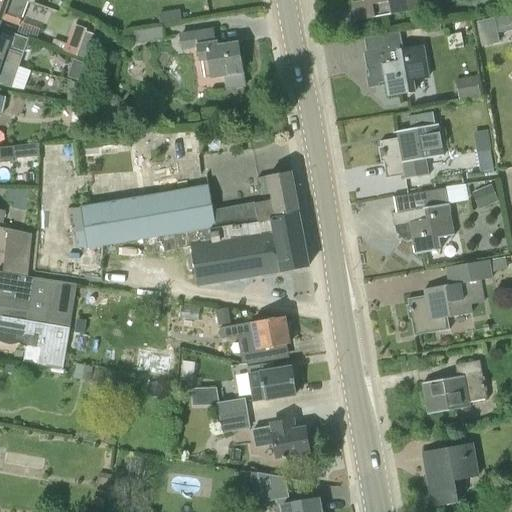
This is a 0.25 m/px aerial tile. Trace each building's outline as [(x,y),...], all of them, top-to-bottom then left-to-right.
[(0,0),(0,18),(19,25),(27,1),(25,0),(0,0)] [(359,0),(354,1),(358,21),(391,15),(417,11),(414,0),(359,0)] [(162,26),(183,22),(180,10),(160,14),(162,26)] [(482,48),(500,44),(494,19),(476,23),(482,48)] [(86,61),(94,35),(86,32),(87,30),(76,25),(68,46),(55,40),(52,47),(86,61)] [(441,25),(425,28),(426,33),(442,30),(441,25)] [(135,45),(165,39),(163,27),(133,33),(135,45)] [(97,45),(117,41),(115,31),(95,34),(97,45)] [(218,47),(214,44),(212,31),(180,36),(183,50),(198,47),(200,61),(208,59),(211,78),(224,75),(226,87),(235,89),(244,87),(241,72),(242,72),(238,44),(218,47)] [(403,50),(401,41),(400,32),(364,38),(367,54),(365,54),(367,70),(369,70),(371,81),(375,84),(386,83),(388,95),(414,90),(412,80),(428,78),(422,46),(403,50)] [(0,60),(19,67),(27,70),(31,59),(23,56),(5,50),(8,42),(0,39),(0,60)] [(27,70),(19,67),(0,60),(0,83),(24,92),(31,71),(27,70)] [(85,64),(73,60),(67,77),(79,82),(85,64)] [(474,75),(454,78),(458,98),(478,94),(474,75)] [(67,100),(81,103),(84,83),(71,81),(67,100)] [(386,179),(411,174),(409,162),(444,156),(438,125),(396,132),(397,139),(380,142),(386,179)] [(0,148),(0,160),(40,156),(41,144),(0,148)] [(494,169),(491,149),(477,152),(480,171),(494,169)] [(260,203),(212,211),(215,228),(235,225),(298,212),(291,172),(255,179),(260,203)] [(484,207),(499,201),(492,185),(477,191),(484,207)] [(215,228),(212,211),(208,187),(80,209),(87,249),(162,236),(215,228)] [(454,235),(449,204),(446,187),(393,197),(396,213),(391,214),(393,227),(394,227),(395,234),(402,238),(401,239),(406,243),(412,241),(414,255),(440,251),(438,238),(454,235)] [(235,225),(215,228),(162,236),(163,252),(192,247),(198,280),(198,286),(309,266),(298,212),(235,225)] [(32,235),(8,229),(5,257),(3,273),(28,277),(29,260),(30,251),(32,235)] [(488,260),(490,271),(506,268),(504,257),(488,260)] [(449,330),(447,318),(471,314),(470,305),(483,302),(479,280),(491,278),(488,260),(445,268),(448,286),(424,290),(425,296),(407,300),(414,336),(449,330)] [(0,320),(1,321),(2,317),(70,328),(78,285),(77,285),(34,278),(28,277),(3,273),(0,272),(0,320)] [(216,311),(219,326),(232,324),(229,308),(216,311)] [(63,369),(70,328),(2,317),(1,321),(0,320),(0,342),(6,344),(12,344),(17,342),(26,347),(24,361),(23,361),(22,363),(42,365),(63,369)] [(290,344),(285,317),(220,329),(222,340),(253,334),(256,350),(290,344)] [(172,378),(173,362),(149,358),(148,376),(172,378)] [(485,401),(485,400),(486,399),(479,361),(455,365),(457,378),(444,379),(422,383),(428,415),(470,408),(469,404),(485,401)] [(273,371),(272,363),(248,367),(253,402),(296,395),(292,368),(273,371)] [(92,368),(79,366),(77,379),(91,380),(92,368)] [(193,375),(180,374),(179,385),(192,387),(193,375)] [(219,402),(219,386),(196,387),(196,403),(219,402)] [(218,404),(219,410),(221,418),(247,414),(244,400),(218,404)] [(249,428),(247,414),(221,418),(223,432),(249,428)] [(295,430),(293,420),(271,424),(271,427),(252,430),(256,448),(274,445),(277,458),(309,453),(305,428),(295,430)] [(478,476),(472,443),(422,452),(425,464),(428,464),(432,487),(428,488),(432,507),(456,503),(458,502),(454,481),(478,476)] [(98,474),(96,489),(107,490),(109,475),(98,474)] [(285,479),(257,474),(263,503),(288,499),(285,479)] [(89,510),(99,511),(102,511),(105,500),(92,497),(89,510)] [(284,511),(319,511),(317,500),(283,506),(284,511)] [(118,511),(134,511),(135,504),(119,503),(118,511)]
